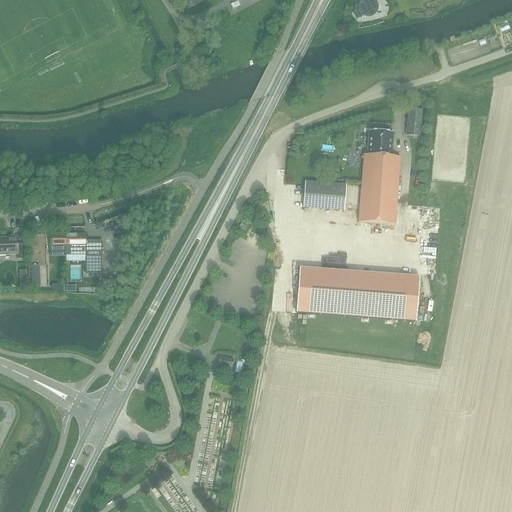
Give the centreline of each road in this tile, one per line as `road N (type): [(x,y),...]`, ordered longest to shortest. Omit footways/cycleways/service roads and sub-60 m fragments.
road 1 (unclassified): [(112,421),(152,439),(174,426),(175,403),(158,361),(277,138),(511,51)]
road 2 (secondary): [(112,421),(327,0)]
road 3 (secondary): [(317,0),(97,412)]
road 4 (track): [(235,511),(287,233),(264,159)]
road 5 (track): [(285,225),(404,234),(410,146)]
